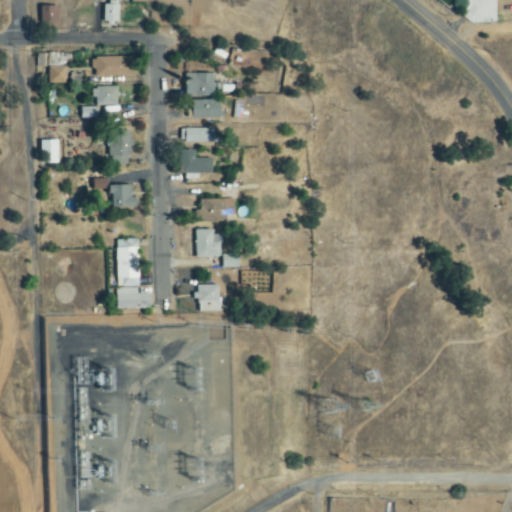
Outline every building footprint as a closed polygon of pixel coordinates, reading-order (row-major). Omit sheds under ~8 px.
[(118,23),(118,6),(103,5),(103,23),(118,23)] [(135,58),(92,58),(92,78),(136,77),(135,58)] [(65,85),(65,67),(47,67),(46,84),(65,85)] [(211,74),(183,75),(183,97),(211,96),(211,74)] [(116,107),(116,89),(89,88),(89,99),(94,99),(94,107),(116,107)] [(191,120),(219,119),(218,100),(191,101),(191,120)] [(179,129),(179,144),(215,143),(215,129),(179,129)] [(130,133),(107,132),(106,165),(129,166),(130,133)] [(56,141),(38,141),(39,164),(57,164),(56,141)] [(211,159),(194,159),(194,151),(180,151),(179,174),(211,175),(211,159)] [(131,199),(130,186),(108,187),(109,209),(135,208),(135,198),(131,199)] [(194,223),(229,221),(229,213),(233,213),(233,199),(198,201),(199,211),(194,211),(194,223)] [(194,259),(220,259),(220,235),(213,235),(212,230),(194,231),(194,259)] [(116,289),(138,288),(137,240),(115,241),(116,289)] [(238,269),(238,255),(221,255),(221,269),(238,269)] [(195,313),(218,313),(218,286),(196,286),(195,313)] [(150,295),(136,295),(136,290),(113,289),(113,309),(150,310),(150,295)]
